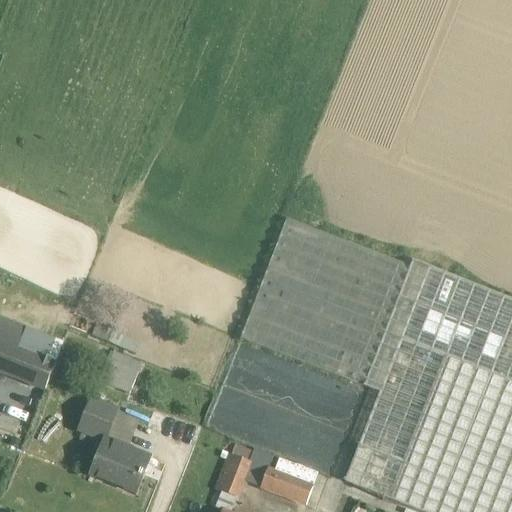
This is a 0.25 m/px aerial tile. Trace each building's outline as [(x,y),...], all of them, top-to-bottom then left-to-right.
[(511,511),(511,300),(412,261),(410,268),(286,220),(240,340),(379,394),(344,483),(416,511),(511,511)] [(25,329),(0,319),(0,344),(16,351),(25,329)] [(16,351),(0,344),(0,376),(5,379),(16,351)] [(139,373),(108,360),(99,383),(130,396),(139,373)] [(116,412),(89,402),(84,417),(110,426),(116,412)] [(130,447),(141,423),(120,413),(109,437),(130,447)] [(110,426),(84,417),(78,435),(101,443),(101,441),(105,442),(110,426)] [(105,442),(101,441),(101,443),(88,479),(137,497),(150,459),(105,442)] [(252,454),(233,446),(229,457),(248,464),(252,454)] [(272,460),(253,453),(252,454),(248,464),(241,482),(261,490),(268,473),(272,460)] [(229,457),(226,456),(213,493),(234,501),(241,482),(248,464),(229,457)] [(320,475),(273,457),(272,460),(268,473),(314,490),(320,475)] [(314,490),(268,473),(261,490),(308,507),(314,490)]
